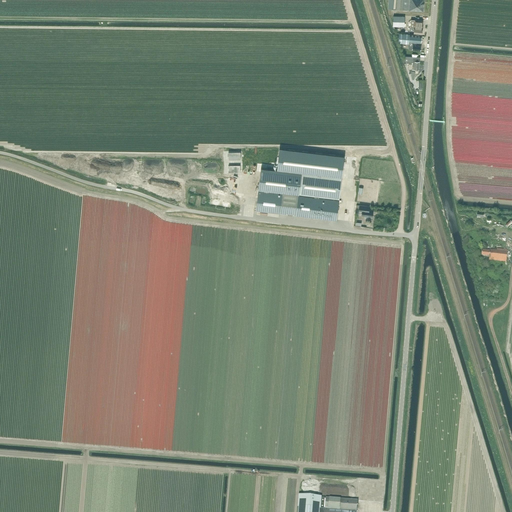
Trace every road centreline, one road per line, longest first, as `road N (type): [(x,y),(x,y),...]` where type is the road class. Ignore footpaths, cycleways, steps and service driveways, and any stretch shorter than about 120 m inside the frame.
road 1 (track): [(0,162),(174,218),(402,243),(383,475)]
road 2 (track): [(399,235),(402,181),(353,22),(0,18)]
road 3 (unclassified): [(392,511),(436,0)]
road 4 (track): [(81,511),(86,448),(379,472),(378,511)]
road 5 (track): [(0,452),(381,486)]
road 6 (track): [(419,202),(429,213),(511,482)]
